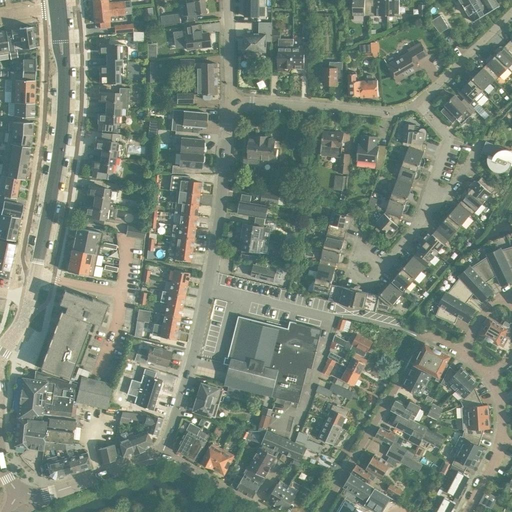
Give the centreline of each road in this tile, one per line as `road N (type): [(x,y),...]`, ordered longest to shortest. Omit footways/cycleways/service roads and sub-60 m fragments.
road 1 (residential): [(160,458),(200,326),(229,101)]
road 2 (secondary): [(29,299),(60,139),(59,6)]
road 3 (residential): [(462,351),(420,337),(323,511)]
road 4 (residential): [(229,101),(379,112),(418,101)]
road 5 (secondary): [(19,491),(45,494),(160,458)]
road 6 (residential): [(418,101),(511,11)]
